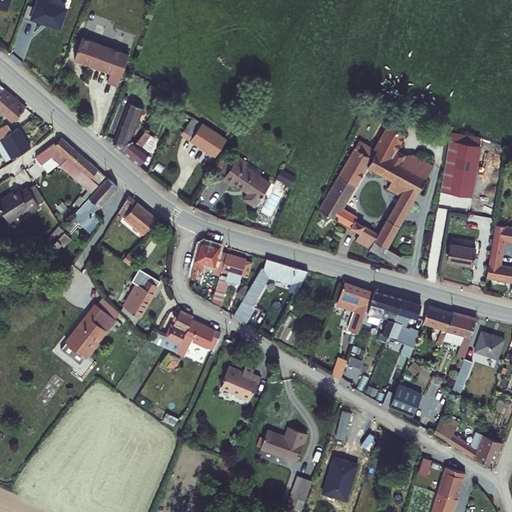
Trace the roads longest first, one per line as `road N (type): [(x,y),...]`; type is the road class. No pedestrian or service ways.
road 1 (residential): [(189,222),(180,278),(192,302),(495,486)]
road 2 (tertiary): [(511,315),(189,222)]
road 3 (tertiary): [(189,222),(0,65)]
